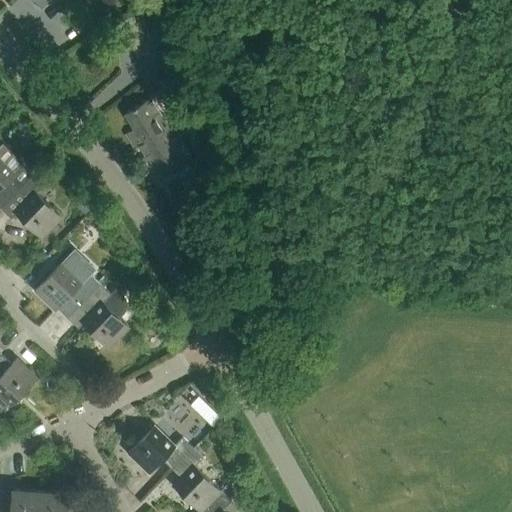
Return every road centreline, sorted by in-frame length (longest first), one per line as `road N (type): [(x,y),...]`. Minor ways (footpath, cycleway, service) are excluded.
road 1 (unclassified): [(211,333),(112,177),(0,52)]
road 2 (unclassified): [(311,511),(211,333)]
road 3 (residential): [(105,403),(5,301),(8,280),(0,267)]
road 4 (residential): [(105,403),(182,363),(211,333)]
